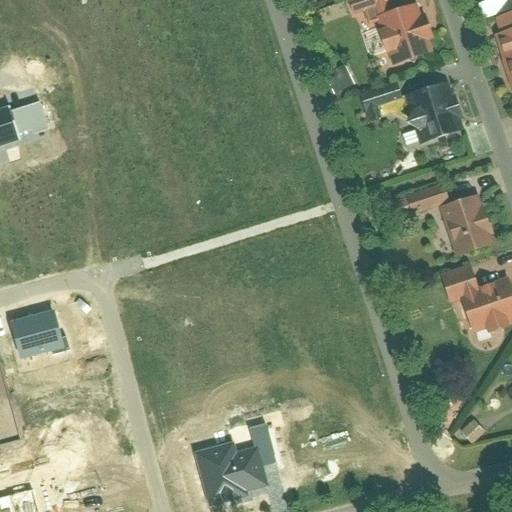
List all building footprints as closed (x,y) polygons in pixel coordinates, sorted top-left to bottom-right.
[(354,16),(393,2),(392,0),(349,0),(354,16)] [(397,66),(438,53),(421,2),(380,16),(397,66)] [(511,12),(500,17),(506,33),(511,31),(511,12)] [(497,36),(511,76),(511,75),(511,31),(506,33),(497,36)] [(333,94),(351,86),(344,68),(325,76),(333,94)] [(88,77),(49,90),(62,132),(101,120),(88,77)] [(427,148),(473,132),(456,83),(410,98),(414,110),(427,148)] [(371,124),(414,110),(410,98),(407,89),(364,104),(371,124)] [(9,110),(0,112),(0,149),(20,144),(9,110)] [(445,208),(456,205),(449,185),(408,199),(415,218),(445,208)] [(445,208),(461,257),(499,244),(483,195),(456,205),(445,208)] [(466,297),(485,291),(477,266),(446,277),(455,301),(466,297)] [(466,297),(478,334),(511,322),(511,281),(485,291),(466,297)] [(53,314),(11,326),(21,362),(63,351),(53,314)] [(208,366),(173,376),(186,423),(221,413),(208,366)] [(195,455),(209,509),(250,497),(249,495),(270,489),(264,468),(275,465),(265,426),(248,431),(251,439),(195,455)] [(463,435),(469,444),(482,435),(475,426),(463,435)] [(0,511),(41,511),(36,489),(7,496),(10,510),(0,511)]
